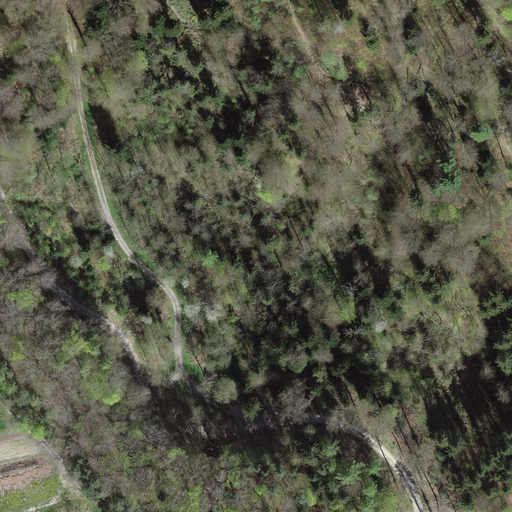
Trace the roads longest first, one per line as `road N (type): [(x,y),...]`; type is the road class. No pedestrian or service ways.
road 1 (track): [(63,0),(96,180),(113,224),(173,294),(190,384),(215,405),(262,423)]
road 2 (track): [(0,191),(53,287),(119,331),(147,390),(173,421),(204,431),(262,423)]
road 3 (track): [(262,423),(327,416),(365,430),(421,511)]
road 4 (track): [(0,400),(41,433),(62,472),(104,511)]
